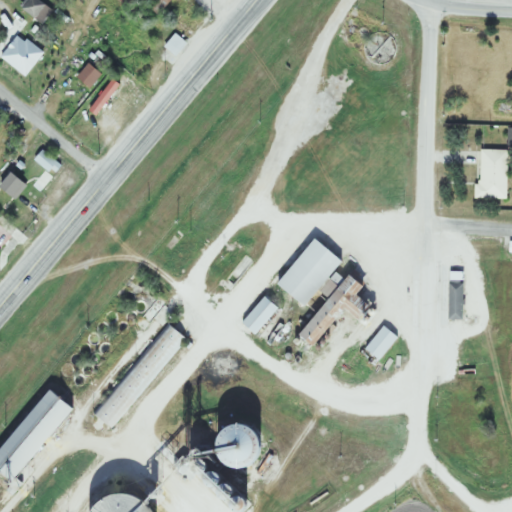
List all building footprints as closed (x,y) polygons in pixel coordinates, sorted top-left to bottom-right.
[(22,0),(21,0),(16,6),(38,25),(49,11),(36,0),(25,0),(24,1),(22,0)] [(160,46),(172,55),(182,43),(171,33),(160,46)] [(337,69),(352,80),(357,73),(342,62),(337,69)] [(504,199),(504,150),(477,150),(477,181),(471,181),(471,199),(504,199)] [(0,178),(0,191),(12,201),(24,184),(6,171),(0,178)] [(315,237),(342,259),(334,269),(317,289),(304,305),(277,282),(315,237)] [(358,290),(372,301),(357,319),(343,307),(315,341),(302,330),(328,298),(317,289),(334,269),(345,279),(349,273),(363,284),(358,290)] [(444,281),(461,281),(460,319),(444,319),(444,281)] [(264,295),(276,305),(255,332),(242,321),(264,295)] [(184,337),(110,426),(93,412),(168,323),(184,337)] [(382,324),(396,335),(378,356),(365,345),(382,324)] [(0,448),(50,388),(71,405),(14,474),(0,462),(0,448)] [(217,446),(219,452),(222,457),(227,462),(232,465),(238,466),(245,465),(250,463),(255,459),(259,454),(261,448),(261,442),(259,435),(256,430),(252,426),(246,423),(240,422),(234,423),(228,425),(223,429),(220,434),(218,440),(217,446)] [(149,511),(144,505),(138,500),(131,496),(123,495),(115,495),(108,497),(102,501),(96,506),(92,511),(149,511)]
